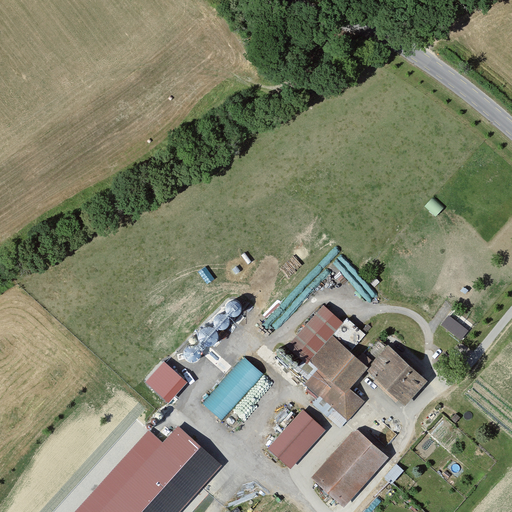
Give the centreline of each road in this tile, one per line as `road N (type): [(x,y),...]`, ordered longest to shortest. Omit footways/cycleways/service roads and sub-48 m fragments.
road 1 (track): [(511,312),(408,417),(408,442),(346,511)]
road 2 (tertiary): [(511,129),(392,41),(284,0)]
road 3 (track): [(439,386),(424,322),(334,295),(315,301),(267,347)]
